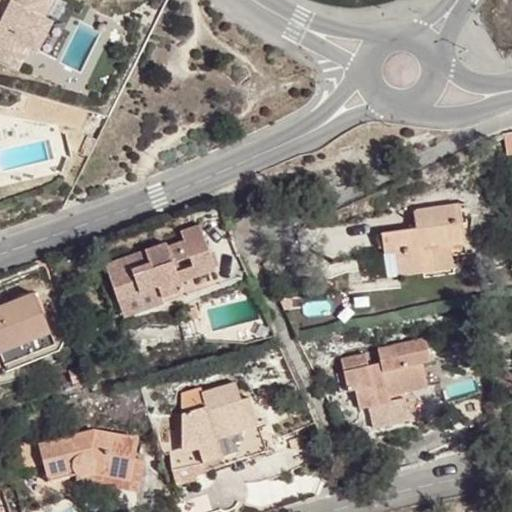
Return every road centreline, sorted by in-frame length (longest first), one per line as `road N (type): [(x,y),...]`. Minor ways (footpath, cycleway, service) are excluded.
road 1 (residential): [(375,94),(315,134),(241,165),(0,251)]
road 2 (residential): [(511,471),(356,511)]
road 3 (residential): [(367,57),(260,0)]
